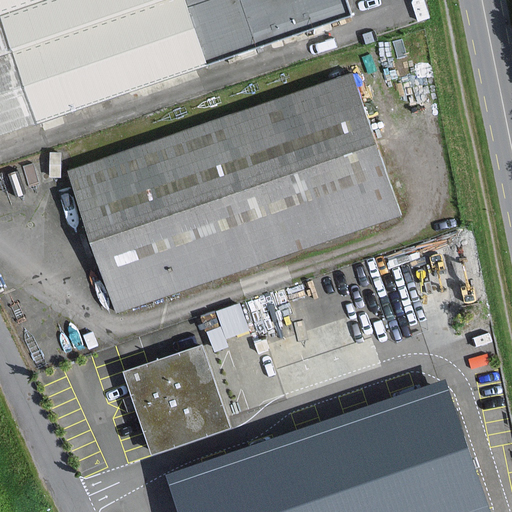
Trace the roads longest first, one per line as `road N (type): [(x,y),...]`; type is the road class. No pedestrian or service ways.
road 1 (unclassified): [(76,511),(0,345)]
road 2 (primary): [(481,0),(511,150)]
